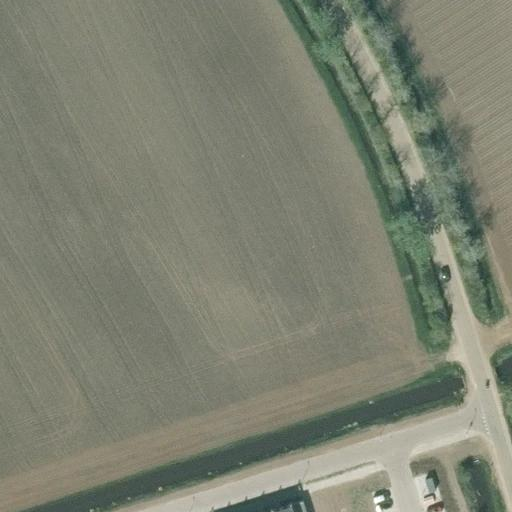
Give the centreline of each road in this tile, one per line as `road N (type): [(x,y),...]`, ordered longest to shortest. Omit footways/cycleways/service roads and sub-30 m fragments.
road 1 (unclassified): [(491,407),(421,188),(323,0)]
road 2 (residential): [(154,511),(491,407)]
